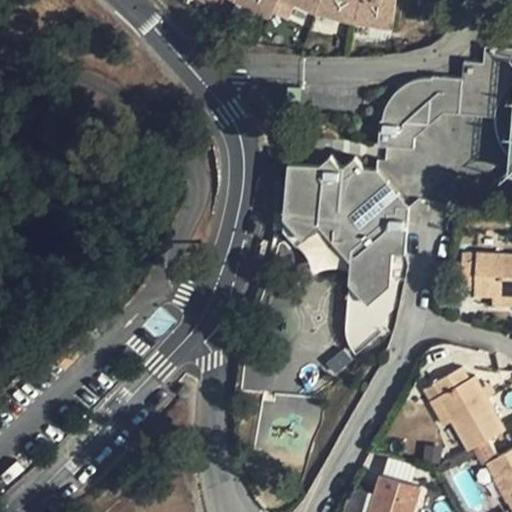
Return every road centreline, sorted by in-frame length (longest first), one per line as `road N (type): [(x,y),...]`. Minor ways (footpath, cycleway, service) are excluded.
road 1 (unclassified): [(207,299),(176,267),(173,250),(195,204),(196,180),(181,144),(103,84),(0,36)]
road 2 (unclassified): [(111,0),(230,115),(241,145),(235,219),(207,299)]
road 3 (unclassified): [(190,333),(16,511)]
road 4 (residential): [(421,321),(313,511)]
road 5 (residential): [(190,333),(213,360),(226,503)]
